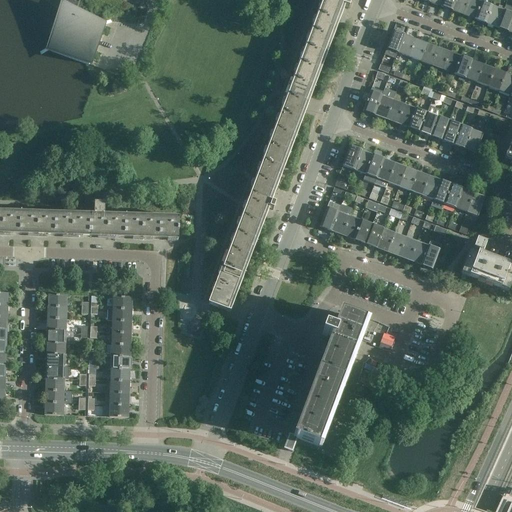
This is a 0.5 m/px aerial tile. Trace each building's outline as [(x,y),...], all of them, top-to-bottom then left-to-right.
[(247,200),(208,304),(228,312),(230,313),(270,214),(269,209),(273,211),(275,205),(271,203),(308,106),(345,7),(349,9),(351,3),(344,0),(322,0),(249,195),(252,196),(250,201),(247,200)] [(452,12),(456,0),(443,0),(441,7),(452,12)] [(463,16),(469,0),(456,0),(452,12),(463,16)] [(474,20),(481,3),(474,0),(469,0),(463,16),(474,20)] [(486,24),(493,7),(481,3),(474,20),(486,24)] [(76,7),(68,4),(66,10),(63,9),(48,49),(40,52),(41,54),(48,50),(89,65),(100,34),(104,25),(112,22),(110,20),(103,24),(74,13),(76,7)] [(497,28),(504,11),(505,8),(499,5),(498,9),(493,7),(486,24),(497,28)] [(509,33),(511,23),(511,14),(504,11),(497,28),(509,33)] [(397,54),(404,36),(393,32),(390,40),(389,41),(389,42),(386,50),(397,54)] [(408,58),(415,41),(404,36),(397,54),(408,58)] [(420,62),(427,45),(415,41),(408,58),(420,62)] [(431,66),(438,49),(427,45),(420,62),(431,66)] [(441,74),(442,71),(449,53),(438,49),(431,66),(430,70),(441,74)] [(454,75),(460,57),(449,53),(442,71),(454,75)] [(464,82),(465,79),(472,62),(460,57),(454,75),(459,77),(458,80),(464,82)] [(477,83),(483,66),(472,62),(465,79),(477,83)] [(378,70),(388,74),(390,68),(380,65),(378,70)] [(488,87),(494,70),(483,66),(477,83),(488,87)] [(499,92),(505,74),(494,70),(488,87),(499,92)] [(382,81),(384,75),(377,73),(375,78),(382,81)] [(510,96),(511,91),(511,76),(505,74),(499,92),(510,96)] [(396,80),(389,77),(387,83),(394,85),(396,80)] [(407,84),(400,81),(398,87),(405,89),(407,84)] [(418,88),(411,86),(409,91),(416,94),(418,88)] [(427,99),(430,90),(423,88),(420,97),(427,99)] [(374,116),(382,96),(381,97),(371,93),(371,92),(370,92),(367,100),(367,101),(367,102),(363,112),(364,111),(374,115),(374,116)] [(441,96),(434,94),(432,99),(439,102),(441,96)] [(386,121),(393,101),(393,100),(392,101),(382,97),(382,96),(374,116),(374,117),(375,115),(386,119),(385,121),(386,121)] [(452,101),(445,98),(443,104),(450,106),(452,101)] [(397,125),(404,105),(393,101),(386,121),(386,120),(397,124),(397,125)] [(463,105),(456,102),(454,108),(461,110),(463,105)] [(408,129),(416,109),(415,109),(415,110),(404,106),(405,105),(404,105),(397,125),(397,124),(408,128),(408,129)] [(474,109),(467,106),(465,112),(472,114),(474,109)] [(419,133),(427,113),(427,114),(416,110),(416,109),(408,129),(409,128),(419,132),(419,133)] [(486,113),(479,111),(477,116),(484,119),(486,113)] [(431,138),(438,118),(438,117),(438,118),(427,114),(427,113),(419,133),(420,132),(431,136),(430,137),(431,138)] [(442,142),(450,122),(449,122),(438,118),(439,118),(438,118),(431,138),(431,136),(442,141),(442,142)] [(453,146),(461,126),(460,127),(450,123),(450,122),(442,142),(442,141),(453,145),(453,146)] [(465,149),(472,131),(461,127),(461,126),(453,146),(454,145),(464,149),(464,150),(465,149)] [(472,130),(472,131),(465,149),(476,153),(475,154),(476,155),(476,153),(483,135),(483,134),(482,135),(472,131),(472,130)] [(354,171),(361,151),(361,152),(350,148),(350,147),(342,167),(343,167),(343,166),(354,171)] [(365,175),(373,155),(372,155),(372,156),(361,152),(362,151),(361,151),(354,171),(365,175)] [(376,180),(384,160),(384,159),(383,161),(372,157),(373,155),(365,175),(366,175),(376,179),(376,180)] [(388,184),(388,183),(395,165),(384,161),(384,160),(376,180),(377,180),(377,179),(387,183),(387,184),(388,184)] [(399,188),(407,168),(406,168),(406,169),(395,165),(396,164),(395,164),(395,165),(388,183),(399,187),(398,188),(399,188)] [(410,192),(418,172),(417,172),(417,173),(410,171),(406,169),(407,168),(399,188),(410,192)] [(421,197),(429,176),(428,177),(421,175),(417,173),(418,172),(410,192),(421,196),(421,197)] [(432,201),(440,181),(439,182),(429,178),(429,177),(429,176),(421,197),(422,197),(422,196),(432,200),(432,201)] [(346,191),(349,185),(349,184),(338,180),(335,186),(346,191)] [(444,205),(451,185),(451,186),(440,182),(440,181),(432,201),(433,201),(433,200),(444,205),(443,205),(444,205)] [(455,209),(463,189),(462,189),(462,190),(451,186),(452,185),(451,185),(444,205),(455,209),(454,209),(455,209)] [(341,191),(334,189),(332,194),(339,197),(341,191)] [(466,214),(474,193),(473,194),(462,190),(463,189),(455,209),(455,210),(455,209),(466,213),(466,214)] [(367,192),(360,190),(358,195),(365,198),(367,192)] [(352,196),(345,193),(343,198),(350,201),(352,196)] [(474,193),(466,214),(467,214),(467,213),(477,217),(477,218),(478,218),(485,198),(484,197),(484,198),(474,195),(474,193)] [(378,196),(371,194),(369,199),(376,202),(378,196)] [(363,200),(356,197),(354,203),(361,205),(363,200)] [(389,201),(382,198),(380,204),(387,206),(389,201)] [(349,215),(351,210),(332,201),(330,206),(349,215)] [(373,210),(375,204),(368,202),(366,207),(373,210)] [(401,205),(394,202),(392,208),(399,210),(401,205)] [(0,233),(3,234),(3,236),(3,234),(37,235),(37,237),(38,237),(38,235),(72,236),(72,238),(73,238),(73,236),(92,237),(92,235),(98,235),(98,237),(98,235),(107,236),(107,239),(108,239),(108,237),(142,238),(142,240),(143,240),(143,238),(177,239),(177,241),(178,241),(178,218),(104,215),(104,205),(95,205),(94,205),(94,215),(0,212),(0,233)] [(386,208),(379,206),(377,211),(384,214),(386,208)] [(412,209),(405,207),(403,212),(410,215),(412,209)] [(331,232),(338,213),(327,209),(327,208),(319,228),(320,228),(320,227),(331,231),(330,232),(331,232)] [(397,212),(390,210),(388,215),(395,218),(397,212)] [(414,216),(421,219),(423,213),(416,211),(414,216)] [(342,237),(349,217),(338,213),(331,232),(331,233),(331,231),(342,235),(342,237)] [(408,217),(401,214),(399,220),(406,222),(408,217)] [(434,218),(427,215),(425,221),(432,223),(434,218)] [(353,241),(361,221),(360,221),(360,222),(349,218),(350,217),(349,217),(342,237),(343,236),(354,240),(353,241)] [(417,226),(419,221),(412,218),(410,224),(417,226)] [(445,222),(438,219),(436,225),(443,227),(445,222)] [(365,245),(372,226),(372,225),(371,226),(361,222),(361,221),(353,241),(354,241),(354,240),(365,244),(364,245),(365,245)] [(431,225),(424,223),(422,228),(429,231),(431,225)] [(457,226),(450,224),(448,229),(455,232),(457,226)] [(376,250),(383,230),(372,226),(365,245),(365,244),(376,248),(376,250)] [(440,235),(442,229),(435,227),(433,232),(440,235)] [(468,230),(461,228),(459,233),(466,236),(468,230)] [(387,254),(394,234),(383,230),(376,250),(377,248),(387,252),(387,254)] [(398,258),(405,238),(405,239),(394,235),(395,234),(394,234),(387,254),(388,253),(399,257),(398,258)] [(410,262),(417,243),(416,242),(416,243),(406,239),(406,238),(405,238),(398,258),(399,258),(399,257),(410,261),(409,262),(410,262)] [(477,251),(482,253),(486,244),(477,241),(473,250),(477,251)] [(421,266),(428,247),(417,243),(410,262),(410,261),(421,265),(421,266)] [(428,247),(421,266),(421,267),(421,265),(432,269),(432,271),(440,251),(439,251),(428,247)] [(470,251),(461,274),(509,291),(511,283),(511,264),(482,253),(477,251),(476,254),(470,251)] [(48,295),(48,308),(67,308),(67,296),(48,295)] [(113,297),(113,310),(131,310),(132,298),(113,297)] [(66,320),(67,308),(48,308),(47,319),(66,320)] [(131,322),(131,310),(113,310),(112,321),(131,322)] [(318,447),(349,365),(365,323),(343,314),(336,331),(325,327),(322,335),(331,338),(293,438),(318,447)] [(66,332),(66,320),(47,319),(47,331),(66,332)] [(131,334),(131,322),(112,321),(112,333),(131,334)] [(65,344),(66,332),(47,331),(46,344),(65,344)] [(130,346),(131,334),(112,333),(111,345),(130,346)] [(65,356),(65,344),(46,344),(46,356),(65,356)] [(130,346),(111,345),(106,345),(106,357),(111,357),(130,358),(130,346)] [(65,368),(65,356),(46,356),(46,368),(65,368)] [(130,370),(130,358),(111,357),(111,369),(130,370)] [(64,380),(65,368),(46,368),(45,380),(64,380)] [(129,382),(130,370),(111,369),(110,381),(129,382)] [(408,383),(419,387),(421,380),(411,376),(408,383)] [(64,392),(64,380),(45,380),(45,392),(64,392)] [(129,393),(129,382),(110,381),(110,393),(129,393)] [(63,404),(64,392),(45,392),(45,404),(63,404)] [(129,406),(129,393),(110,393),(110,405),(129,406)] [(63,417),(63,404),(45,404),(44,416),(63,417)] [(128,419),(129,406),(110,405),(109,418),(128,419)] [(9,504),(8,504),(7,503),(2,502),(0,506),(0,505),(0,508),(3,511),(8,509),(10,507),(9,504)]
